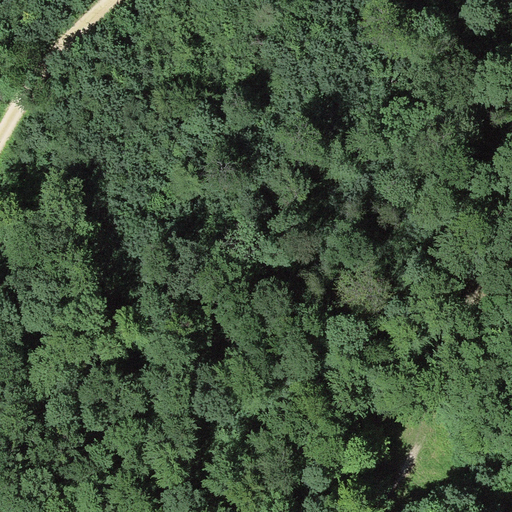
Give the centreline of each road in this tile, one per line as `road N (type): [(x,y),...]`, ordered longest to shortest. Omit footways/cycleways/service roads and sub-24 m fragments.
road 1 (track): [(411,476),(427,393),(511,232)]
road 2 (track): [(0,134),(70,38),(114,0)]
